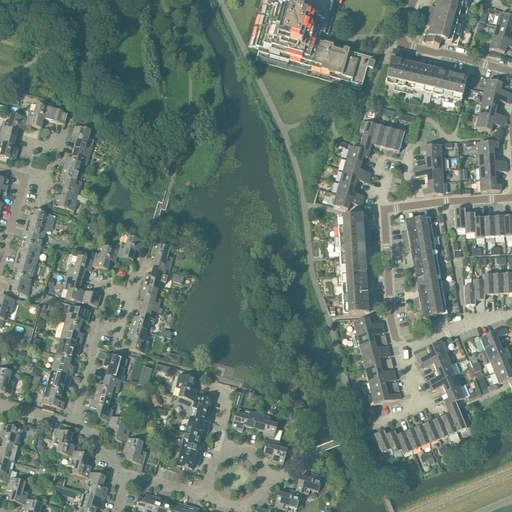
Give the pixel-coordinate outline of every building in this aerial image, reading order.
[(331,38),(331,37),(341,0),(261,0),(248,49),(258,52),(255,62),(360,92),(367,69),(373,71),(375,64),(369,62),(369,59),(317,45),(320,35),(331,38)] [(422,44),(423,45),(438,49),(440,43),(456,48),(469,0),(432,0),(434,1),(433,5),(432,9),(430,9),(424,28),(426,28),(422,44)] [(496,27),(511,31),(511,27),(511,19),(509,18),(499,16),(496,27)] [(511,43),(511,38),(509,38),(511,31),(496,27),(493,38),(511,43)] [(511,49),(511,43),(493,38),(489,51),(504,55),(506,48),(511,49)] [(420,63),(401,59),(400,63),(396,62),(399,52),(393,51),(385,86),(461,103),(467,77),(466,77),(466,76),(465,76),(465,75),(464,75),(463,75),(462,75),(462,76),(462,77),(457,76),(458,71),(439,67),(437,71),(419,68),(420,63)] [(484,94),(510,101),(511,96),(500,93),(502,86),(486,82),(484,94)] [(484,94),(481,106),(496,109),(497,103),(509,105),(510,101),(484,94)] [(64,126),(67,115),(57,112),(58,107),(48,104),(47,109),(36,106),(33,114),(28,113),(26,120),(25,126),(41,130),(44,120),(64,126)] [(505,124),(506,119),(494,116),(496,109),(481,106),(478,117),(505,124)] [(0,135),(16,140),(18,130),(24,131),(25,126),(26,120),(11,115),(8,124),(3,122),(1,131),(0,130),(0,135)] [(504,128),(505,124),(478,117),(475,130),(490,133),(492,126),(504,128)] [(74,150),(90,155),(93,142),(88,141),(91,132),(80,129),(81,124),(76,122),(75,128),(74,128),(71,139),(76,141),(74,150)] [(376,127),(362,123),(360,131),(365,132),(361,144),(371,146),(376,127)] [(385,130),(376,127),(371,146),(380,149),(385,130)] [(395,133),(385,130),(380,149),(390,152),(395,133)] [(395,133),(390,152),(399,154),(403,143),(407,144),(409,136),(395,133)] [(0,135),(0,148),(1,149),(0,153),(0,162),(6,164),(7,160),(15,162),(18,151),(13,149),(16,140),(0,135)] [(371,146),(361,144),(360,148),(359,152),(368,155),(370,151),(371,146)] [(497,144),(477,145),(478,158),(493,157),(492,150),(497,150),(497,144)] [(425,161),(440,160),(440,148),(420,149),(420,155),(425,154),(425,161)] [(346,162),(361,166),(363,159),(367,160),(368,155),(359,152),(350,149),(346,162)] [(63,170),(79,174),(81,166),(86,167),(90,155),(74,150),(71,160),(66,158),(63,170)] [(506,168),(505,163),(493,164),(493,157),(478,158),(478,170),(506,168)] [(441,172),(440,160),(425,161),(426,168),(414,168),(414,174),(441,172)] [(346,162),(343,173),(369,180),(370,175),(359,172),(361,166),(346,162)] [(506,173),(506,168),(478,170),(479,182),(494,181),(494,174),(506,173)] [(63,170),(59,181),(65,182),(62,192),(78,196),(83,198),(84,194),(79,193),(82,184),(76,182),(79,174),(63,170)] [(442,184),(441,172),(414,174),(415,179),(426,178),(427,185),(442,184)] [(343,173),(339,184),(354,188),(356,182),(367,185),(369,181),(369,180),(343,173)] [(0,194),(1,191),(6,193),(9,182),(0,179),(0,194)] [(494,181),(479,182),(480,194),(499,193),(499,187),(494,188),(494,181)] [(339,184),(336,196),(362,203),(364,198),(352,195),(354,188),(339,184)] [(442,184),(427,185),(427,192),(422,192),(423,198),(443,197),(442,184)] [(55,196),(52,207),(73,213),(78,196),(62,192),(60,197),(55,196)] [(362,203),(336,196),(332,208),(347,212),(349,205),(361,208),(362,203)] [(455,232),(464,231),(465,231),(464,216),(465,216),(464,211),(454,212),(455,232)] [(24,227),(46,233),(50,234),(55,218),(34,212),(33,218),(27,216),(24,227)] [(465,236),(474,236),(475,236),(473,220),(474,220),(473,215),(465,216),(464,216),(465,231),(464,231),(465,236)] [(363,247),(369,247),(368,227),(362,227),(362,223),(373,222),(372,217),(366,217),(358,218),(337,219),(343,316),(364,315),(369,315),(370,315),(371,314),(371,313),(372,313),(372,312),(371,311),(371,310),(370,310),(369,310),(367,310),(367,305),(372,305),(372,294),(366,295),(365,286),(371,286),(370,266),(364,266),(363,247)] [(511,217),(503,218),(504,238),(511,237),(511,217)] [(503,218),(493,219),(495,239),(504,238),(503,218)] [(418,291),(419,300),(414,300),(416,311),(421,310),(423,319),(447,315),(430,219),(409,223),(405,223),(407,233),(402,234),(406,253),(411,253),(414,271),(409,272),(413,292),(418,291)] [(474,240),(484,239),(483,219),(474,220),(473,220),(475,236),(474,236),(474,240)] [(484,239),(495,239),(493,219),(483,219),(484,239)] [(41,249),(46,233),(24,227),(21,237),(27,238),(25,244),(41,249)] [(117,258),(133,262),(135,253),(140,254),(144,243),(128,238),(125,247),(120,245),(118,252),(117,258)] [(36,265),(41,249),(25,244),(23,250),(18,248),(15,259),(36,265)] [(156,258),(153,268),(169,272),(172,260),(167,258),(170,250),(154,245),(150,257),(156,258)] [(91,268),(92,268),(107,272),(110,262),(115,264),(117,258),(118,252),(102,248),(100,256),(95,255),(93,262),(91,268)] [(82,282),(82,281),(85,272),(90,273),(92,268),(91,268),(93,262),(77,257),(75,266),(70,265),(66,277),(82,282)] [(32,281),(36,265),(15,259),(12,269),(17,271),(16,276),(32,281)] [(153,268),(151,273),(150,277),(145,276),(142,287),(158,292),(160,283),(165,285),(169,272),(153,268)] [(511,287),(511,275),(502,276),(503,296),(511,295),(511,287)] [(32,281),(16,276),(14,282),(9,281),(6,291),(27,298),(32,281)] [(484,297),(493,297),(491,276),(482,277),(482,282),(483,282),(484,297)] [(502,276),(491,276),(493,297),(503,296),(502,276)] [(97,308),(100,297),(80,291),(82,282),(66,277),(63,290),(68,291),(65,300),(97,308)] [(485,302),(484,297),(483,282),(482,282),(472,282),(473,287),(474,302),(475,302),(485,302)] [(142,287),(139,298),(144,300),(141,309),(157,314),(161,315),(163,310),(159,309),(161,301),(156,300),(158,292),(142,287)] [(463,288),(464,308),(475,307),(475,302),(474,302),(473,287),(463,288)] [(0,320),(4,321),(6,313),(11,314),(15,302),(0,297),(0,320)] [(87,324),(90,313),(69,307),(64,324),(80,328),(82,323),(87,324)] [(157,314),(141,309),(138,319),(133,317),(130,329),(146,333),(148,325),(154,327),(157,314)] [(356,336),(383,330),(381,325),(369,327),(368,320),(353,324),(356,336)] [(64,324),(60,340),(81,346),(84,336),(79,334),(80,328),(64,324)] [(132,341),(129,351),(145,356),(149,343),(144,342),(146,333),(130,329),(127,340),(132,341)] [(356,336),(351,337),(354,349),(359,348),(374,344),(372,337),(384,335),(383,330),(356,336)] [(484,352),(499,346),(497,339),(507,335),(505,330),(479,340),(484,352)] [(60,340),(55,356),(71,361),(73,355),(78,356),(81,346),(60,340)] [(359,348),(362,359),(388,353),(387,348),(375,351),(374,344),(359,348)] [(420,366),(445,355),(441,344),(426,350),(429,356),(418,361),(420,366)] [(484,352),(489,363),(508,355),(506,350),(502,352),(499,346),(484,352)] [(24,360),(26,353),(19,352),(18,358),(24,360)] [(362,359),(365,371),(379,368),(378,361),(389,358),(388,353),(362,359)] [(106,355),(103,367),(108,368),(105,378),(121,382),(127,361),(106,355)] [(450,366),(445,355),(420,366),(422,370),(433,366),(436,372),(450,366)] [(489,363),(493,374),(508,368),(506,362),(510,360),(508,355),(489,363)] [(55,356),(50,372),(72,378),(75,368),(69,366),(71,361),(55,356)] [(455,377),(450,366),(436,372),(438,378),(427,383),(429,387),(455,377)] [(365,371),(368,383),(394,376),(393,371),(381,374),(379,368),(365,371)] [(511,373),(511,374),(508,368),(493,374),(498,386),(507,382),(511,379),(511,373)] [(0,393),(10,396),(14,384),(9,382),(11,374),(0,370),(0,393)] [(50,372),(46,388),(62,393),(64,387),(69,389),(72,378),(50,372)] [(195,397),(197,391),(192,390),(195,380),(178,376),(175,389),(180,390),(178,398),(178,399),(193,403),(195,397)] [(368,383),(371,395),(385,391),(384,384),(395,382),(394,376),(368,383)] [(459,388),(455,377),(429,387),(431,392),(442,388),(445,394),(459,388)] [(94,397),(110,401),(112,393),(117,395),(121,382),(105,378),(102,387),(97,386),(94,397)] [(62,393),(46,388),(41,405),(43,405),(42,410),(53,414),(55,409),(62,411),(66,400),(60,399),(62,393)] [(459,388),(445,394),(447,401),(443,402),(445,408),(454,404),(464,400),(459,388)] [(385,391),(371,395),(374,407),(400,400),(399,395),(387,398),(385,391)] [(237,393),(233,406),(240,407),(243,395),(237,393)] [(110,401),(94,397),(91,408),(96,410),(93,419),(109,424),(111,418),(113,411),(108,410),(110,401)] [(178,399),(177,404),(188,409),(186,417),(189,418),(194,419),(194,420),(210,424),(213,413),(208,411),(209,408),(211,402),(203,399),(195,397),(193,403),(178,399)] [(253,431),(257,415),(245,411),(243,416),(235,414),(230,430),(242,433),(243,428),(253,431)] [(456,434),(470,429),(465,416),(461,418),(458,412),(449,416),(456,434)] [(257,415),(253,431),(263,433),(261,439),(267,440),(273,442),(273,441),(277,426),(269,423),(270,418),(257,415)] [(448,438),(456,434),(449,416),(440,420),(448,438)] [(109,424),(107,430),(112,431),(110,441),(125,445),(127,440),(129,433),(124,431),(126,423),(111,418),(109,424)] [(184,434),(200,439),(202,433),(207,435),(210,424),(194,420),(194,419),(189,418),(184,434)] [(439,442),(448,438),(440,420),(431,423),(439,442)] [(27,427),(18,425),(13,423),(11,428),(2,426),(0,431),(0,436),(4,438),(2,443),(18,448),(23,432),(25,433),(27,427)] [(430,445),(439,442),(431,423),(422,427),(430,445)] [(56,431),(53,444),(58,445),(55,454),(71,458),(73,452),(73,453),(75,447),(70,445),(72,436),(71,435),(73,430),(60,426),(58,432),(56,431)] [(421,449),(430,445),(422,427),(413,431),(421,449)] [(412,453),(421,449),(413,431),(404,434),(412,453)] [(383,432),(382,433),(390,451),(392,455),(401,452),(393,433),(385,437),(383,432)] [(382,433),(369,438),(375,452),(379,451),(381,455),(390,451),(382,433)] [(394,433),(393,433),(401,452),(403,457),(412,453),(404,434),(396,438),(394,433)] [(184,434),(180,450),(201,456),(204,446),(199,444),(200,439),(184,434)] [(125,445),(124,451),(129,452),(126,462),(137,465),(135,472),(141,473),(143,467),(142,467),(146,454),(141,453),(143,444),(127,440),(125,445)] [(267,440),(262,456),(272,458),(271,464),(282,467),(287,451),(278,448),(280,443),(273,441),(273,442),(267,440)] [(18,448),(2,443),(1,449),(0,448),(0,460),(14,464),(18,448)] [(198,467),(201,456),(180,450),(175,466),(174,466),(173,471),(179,472),(180,468),(191,471),(193,465),(198,467)] [(89,457),(73,453),(73,452),(71,458),(69,465),(74,467),(72,475),(87,480),(88,480),(89,474),(90,474),(91,468),(86,467),(89,457)] [(0,460),(0,482),(8,485),(9,479),(15,481),(17,474),(12,472),(14,464),(0,460)] [(105,478),(90,474),(89,474),(88,480),(87,480),(85,487),(91,488),(88,496),(104,501),(108,490),(102,488),(105,478)] [(301,495),(308,497),(309,492),(318,494),(322,478),(311,475),(309,480),(299,477),(298,481),(297,486),(295,493),(301,494),(301,495)] [(65,481),(55,478),(52,486),(62,489),(65,481)] [(25,484),(15,481),(9,479),(8,485),(6,491),(11,492),(8,502),(24,506),(26,501),(28,494),(23,492),(25,484)] [(279,511),(282,511),(286,511),(288,508),(296,510),(301,495),(301,494),(295,493),(289,491),(288,496),(278,493),(274,509),(279,511)] [(79,511),(81,511),(95,511),(96,510),(102,511),(104,501),(88,496),(83,495),(79,511)] [(152,511),(156,498),(146,495),(144,501),(138,499),(134,511),(152,511)] [(152,511),(169,511),(171,508),(165,506),(166,501),(156,498),(152,511)] [(24,506),(22,511),(39,511),(42,505),(26,501),(24,506)]
